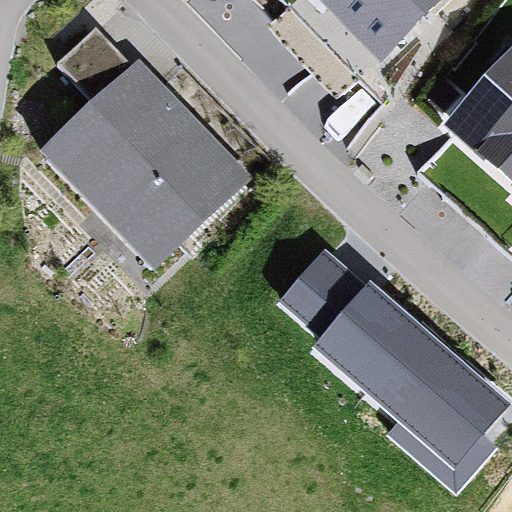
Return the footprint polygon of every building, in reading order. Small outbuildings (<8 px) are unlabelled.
[(296,0),(274,22),(343,94),(440,0),(296,0)] [(175,113),(96,30),(58,67),(99,111),(65,143),(169,252),(243,182),(228,167),(208,186),(156,131),(175,113)] [(511,68),(417,175),(491,241),(511,216),(511,68)] [(453,464),(500,410),(369,297),(323,351),(453,464)] [(109,385),(12,322),(0,341),(0,438),(19,452),(28,438),(61,459),(109,385)] [(248,511),(179,458),(137,511),(248,511)]
